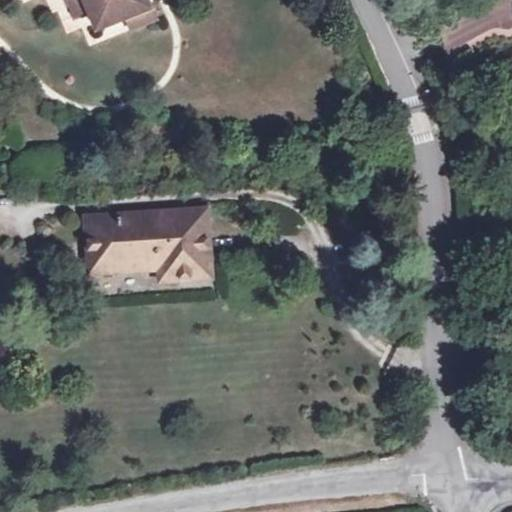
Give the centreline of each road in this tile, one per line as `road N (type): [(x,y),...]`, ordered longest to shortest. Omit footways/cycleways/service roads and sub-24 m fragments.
road 1 (residential): [(456,487),(433,186),(359,0)]
road 2 (tertiary): [(456,487),(219,511)]
